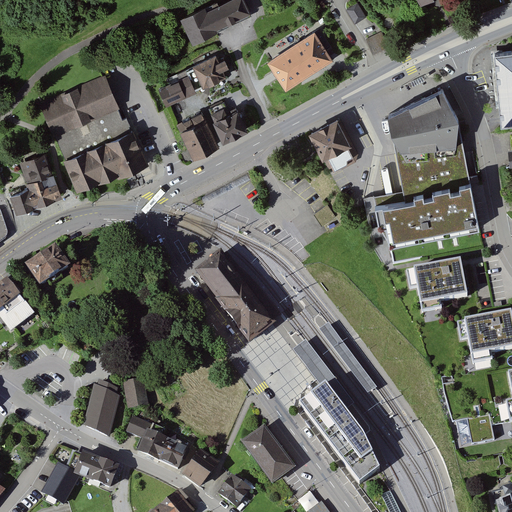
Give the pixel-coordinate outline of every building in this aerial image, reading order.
[(208,8),(182,20),(193,44),(252,16),(244,0),(238,0),(210,13),(208,8)] [(348,8),(357,23),(368,16),(360,2),(348,8)] [(316,32),(268,62),(285,88),(333,59),(316,32)] [(382,33),(367,40),(374,56),(389,49),(382,33)] [(511,46),(494,48),(498,95),(500,127),(511,126),(511,46)] [(216,55),(193,66),(203,87),(226,76),(223,70),(230,67),(226,59),(220,61),(216,55)] [(190,74),(160,88),(168,105),(197,91),(190,74)] [(105,75),(39,103),(53,138),(63,163),(77,195),(123,176),(135,171),(147,166),(133,134),(130,126),(127,118),(123,120),(121,115),(120,111),(105,75)] [(435,92),(389,115),(404,191),(373,197),(371,197),(364,199),(373,249),(384,266),(390,265),(393,265),(483,248),(459,117),(443,88),(435,92)] [(224,141),(248,129),(238,108),(230,112),(226,104),(211,111),(224,141)] [(339,117),(311,131),(325,158),(327,157),(334,171),(355,160),(348,146),(353,143),(339,117)] [(221,145),(208,119),(181,132),(194,158),(221,145)] [(47,153),(19,164),(27,183),(8,191),(17,213),(64,194),(47,153)] [(0,213),(0,243),(9,237),(0,213)] [(55,249),(26,269),(41,291),(70,272),(55,249)] [(218,306),(248,346),(275,326),(272,321),(258,303),(246,287),(241,281),(221,254),(208,264),(194,274),(218,306)] [(465,268),(406,274),(408,293),(419,292),(422,320),(444,318),(443,305),(469,303),(465,268)] [(244,278),(241,281),(246,287),(258,303),(272,321),(276,319),(279,316),(248,276),(244,278)] [(9,277),(0,284),(0,325),(8,336),(36,313),(9,277)] [(511,317),(459,323),(462,345),(471,344),(474,374),(494,372),(493,355),(511,353),(511,317)] [(319,329),(366,394),(376,387),(329,322),(319,329)] [(324,388),(326,387),(343,410),(353,403),(305,340),(294,349),(324,388)] [(511,375),(511,376),(511,407),(502,409),(504,424),(511,422),(511,375)] [(483,376),(442,384),(445,395),(453,420),(467,419),(472,443),(494,438),(483,376)] [(145,380),(123,384),(128,411),(150,408),(145,380)] [(86,429),(110,439),(121,399),(117,396),(118,390),(100,382),(98,387),(95,387),(86,429)] [(324,388),(300,406),(325,438),(332,448),(361,485),(380,470),(365,438),(343,410),(326,387),(324,388)] [(154,426),(134,418),(127,434),(143,441),(138,454),(179,471),(189,448),(152,432),(154,426)] [(264,425),(241,442),(271,483),(294,467),(271,435),(264,425)] [(218,463),(200,452),(183,478),(201,489),(218,463)] [(76,474),(59,465),(43,494),(65,508),(79,481),(110,491),(120,469),(83,455),(76,474)] [(251,491),(232,478),(218,496),(238,510),(251,491)] [(193,511),(178,494),(156,511),(193,511)] [(511,511),(511,498),(497,502),(499,511),(511,511)]
